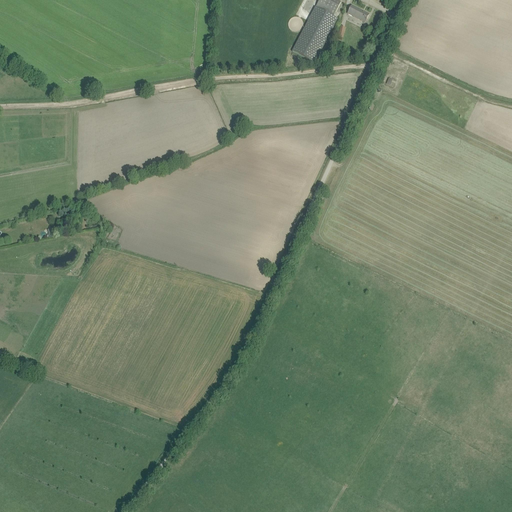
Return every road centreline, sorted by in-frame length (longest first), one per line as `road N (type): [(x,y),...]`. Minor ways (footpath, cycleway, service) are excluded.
road 1 (unclassified): [(125,511),(242,355),(404,0)]
road 2 (track): [(0,106),(375,64)]
road 3 (track): [(511,107),(381,51)]
